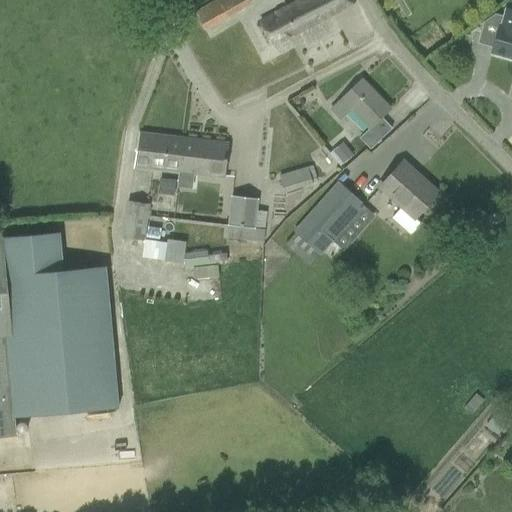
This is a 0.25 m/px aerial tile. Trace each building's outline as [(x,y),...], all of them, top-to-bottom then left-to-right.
[(246,0),(217,0),(194,14),(203,31),(249,4),(247,0),(246,0)] [(301,0),(260,22),(272,46),(353,3),(350,0),(301,0)] [(491,54),(511,59),(511,12),(509,12),(500,26),(499,26),(491,54)] [(331,110),(340,119),(350,109),(369,129),(375,124),(389,110),(361,81),(331,110)] [(134,168),(223,178),(227,145),(138,134),(134,168)] [(342,145),(334,152),(342,162),(350,155),(342,145)] [(400,208),(390,219),(408,235),(418,224),(414,220),(437,193),(423,181),(421,184),(414,178),(416,175),(403,163),(389,178),(379,189),(400,208)] [(311,186),(309,175),(308,175),(306,168),(278,176),(283,194),(311,186)] [(283,245),(307,267),(319,255),(320,255),(363,207),(338,184),(296,231),(283,245)] [(228,226),(227,238),(263,243),(264,231),(253,229),(257,200),(231,197),(228,224),(228,226)] [(122,237),(143,240),(148,206),(128,203),(122,237)] [(0,438),(15,437),(13,418),(117,409),(105,267),(62,271),(59,233),(0,238),(0,438)] [(140,258),(162,262),(163,257),(179,260),(182,247),(144,240),(140,258)] [(206,254),(186,257),(188,270),(208,268),(206,254)] [(496,413),(485,426),(495,434),(506,421),(496,413)]
